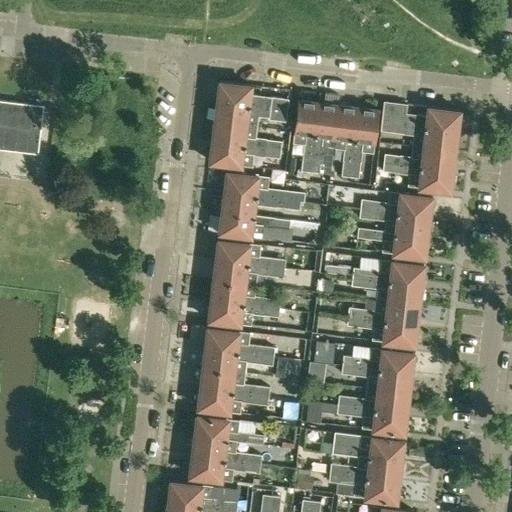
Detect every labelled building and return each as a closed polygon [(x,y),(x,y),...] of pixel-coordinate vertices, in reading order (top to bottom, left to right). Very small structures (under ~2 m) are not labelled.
[(251,84),(219,80),(216,102),(286,110),(289,89),(268,86),(267,96),(249,93),(251,84)] [(0,99),(0,148),(18,151),(37,153),(43,105),(0,99)] [(304,144),(302,154),(300,170),(297,169),(296,175),(307,177),(308,170),(316,103),(297,101),(292,142),(304,144)] [(457,130),(459,110),(428,106),(426,115),(406,112),(407,103),(383,101),(381,122),(457,130)] [(216,102),(214,120),(256,126),(258,115),(268,116),(267,118),(285,120),(286,110),(216,102)] [(316,103),(308,170),(318,172),(321,146),(331,147),(335,105),(316,103)] [(343,148),(341,160),(339,174),(348,175),(355,108),(335,105),(331,147),(343,148)] [(355,108),(348,175),(357,176),(361,150),(373,152),(378,110),(355,108)] [(214,120),(212,139),(264,147),(280,149),(281,140),(255,137),(256,126),(214,120)] [(413,135),(412,144),(457,149),(458,139),(456,137),(457,130),(381,122),(380,131),(413,135)] [(209,160),(240,164),(252,166),(253,154),(279,157),(280,149),(264,147),(212,139),(209,160)] [(383,162),(399,164),(452,170),(453,163),(455,162),(457,149),(412,144),(411,155),(384,152),(383,162)] [(452,170),(399,164),(383,162),(382,171),(409,174),(407,186),(450,191),(450,188),(453,186),(453,179),(452,177),(452,170)] [(224,191),(276,198),(303,201),(304,192),(267,187),(269,176),(226,170),(224,191)] [(311,202),(303,201),(276,198),(224,191),(221,211),(252,214),(254,203),(310,210),(311,202)] [(359,208),(375,210),(429,215),(430,209),(432,208),(433,201),(431,199),(431,196),(388,191),(387,201),(360,199),(359,208)] [(385,220),(384,231),(427,236),(427,233),(429,232),(430,225),(428,223),(428,221),(429,215),(375,210),(359,208),(358,217),(385,220)] [(290,219),(252,214),(221,211),(219,231),(261,236),(262,225),(289,228),(290,219)] [(381,252),(392,253),(408,254),(424,257),(425,253),(427,252),(428,245),(426,243),(426,241),(427,236),(384,231),(357,228),(356,237),(383,239),(381,252)] [(285,259),(272,257),(259,255),(260,244),(218,239),(216,259),(284,267),(285,259)] [(423,264),(407,262),(392,260),(361,256),(360,267),(353,266),(352,276),(421,284),(422,279),(422,277),(424,276),(425,269),(423,267),(423,264)] [(216,259),(213,279),(255,284),(257,272),(283,276),(284,267),(216,259)] [(376,299),(387,300),(419,304),(419,302),(421,300),(422,293),(420,291),(421,284),(352,276),(351,285),(377,288),(376,299)] [(213,279),(211,299),(279,307),(280,298),(254,295),(255,284),(213,279)] [(279,307),(211,299),(208,319),(250,324),(252,313),(278,316),(279,307)] [(347,316),(365,318),(417,324),(417,317),(420,315),(420,309),(419,306),(419,304),(387,300),(376,299),(375,310),(348,307),(347,316)] [(346,325),(364,327),(373,328),(371,339),(414,344),(415,341),(417,340),(418,333),(416,331),(417,324),(365,318),(347,316),(346,325)] [(207,326),(205,347),(273,355),(274,347),(259,345),(259,344),(248,343),(249,332),(207,326)] [(316,370),(330,372),(337,340),(322,337),(316,370)] [(342,363),(358,365),(411,372),(411,367),(412,365),(414,364),(415,357),(413,355),(413,352),(370,346),(369,357),(343,354),(342,363)] [(273,355),(205,347),(204,354),(202,355),(201,362),(203,365),(202,366),(245,371),(246,360),(256,361),(272,363),(273,355)] [(300,359),(285,357),(282,377),(298,379),(300,359)] [(411,372),(358,365),(342,363),(341,373),(367,376),(366,387),(409,391),(409,389),(411,388),(412,381),(410,379),(410,377),(411,372)] [(202,366),(200,385),(268,393),(269,385),(243,382),(245,371),(202,366)] [(240,411),(241,400),(267,403),(268,393),(200,385),(198,406),(240,411)] [(337,404),(353,406),(406,412),(407,405),(410,403),(410,397),(409,394),(409,391),(366,387),(365,398),(338,395),(337,404)] [(406,412),(353,406),(337,404),(336,413),(352,415),(362,416),(361,427),(404,432),(404,429),(406,428),(407,421),(406,419),(406,412)] [(196,414),(194,433),(225,438),(247,440),(262,443),(263,434),(248,432),(237,431),(239,419),(228,417),(196,414)] [(247,440),(225,438),(194,433),(192,454),(260,463),(261,454),(263,454),(264,443),(262,443),(247,440)] [(358,454),(368,456),(401,459),(401,453),(404,452),(404,445),(403,443),(403,439),(360,435),(359,446),(333,443),(332,451),(358,454)] [(259,471),(260,463),(192,454),(189,475),(231,480),(233,468),(259,471)] [(345,474),(398,481),(399,473),(401,471),(402,465),(400,462),(401,459),(368,456),(358,454),(356,467),(330,464),(329,472),(345,474)] [(398,481),(345,474),(329,472),(328,481),(354,484),(353,495),(363,497),(396,500),(396,497),(399,496),(400,489),(398,487),(398,481)] [(312,488),(314,476),(297,473),(295,486),(312,488)] [(237,499),(211,496),(213,484),(170,479),(168,500),(221,506),(236,507),(237,499)] [(268,511),(269,511),(271,495),(263,494),(260,511),(268,511)] [(318,511),(321,495),(312,494),(311,500),(310,500),(308,511),(318,511)] [(272,495),(271,495),(269,511),(268,511),(278,511),(280,503),(281,496),(272,495)] [(308,511),(310,500),(303,499),(300,511),(308,511)] [(168,500),(166,511),(235,511),(236,507),(221,506),(168,500)]
